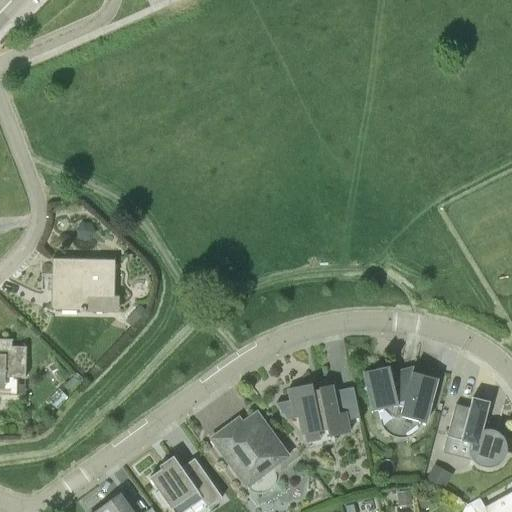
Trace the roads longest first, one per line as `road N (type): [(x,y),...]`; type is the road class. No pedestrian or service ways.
road 1 (residential): [(511,372),(475,343),(416,324),(348,316),(294,327),(35,504)]
road 2 (residential): [(0,266),(36,199),(0,98)]
